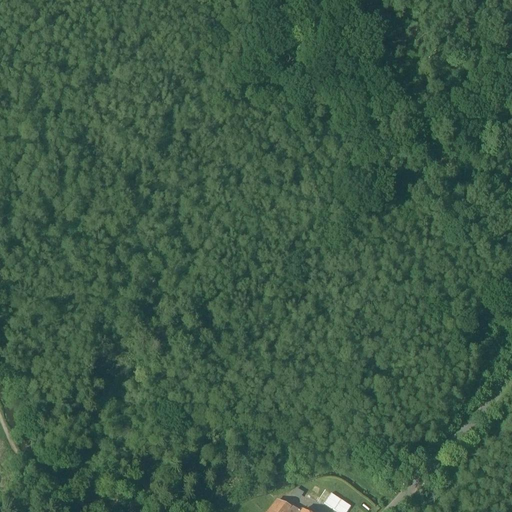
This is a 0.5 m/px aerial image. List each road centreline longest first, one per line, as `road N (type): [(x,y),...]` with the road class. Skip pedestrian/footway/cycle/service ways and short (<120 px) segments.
road 1 (track): [(341,0),(355,48),(425,144),(511,241)]
road 2 (tertiary): [(388,511),(511,382)]
